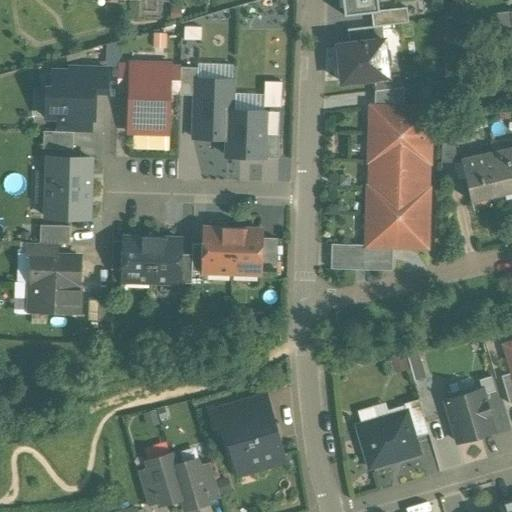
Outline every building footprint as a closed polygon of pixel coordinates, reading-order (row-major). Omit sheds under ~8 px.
[(378,0),(343,0),(345,16),(372,13),(380,12),(380,11),(378,0)] [(407,8),(380,11),(380,12),(372,13),(373,27),(383,26),(409,23),(407,8)] [(373,27),(348,30),(350,44),(384,40),(383,26),(373,27)] [(350,44),(338,46),(342,83),(389,78),(384,40),(350,44)] [(107,42),(108,63),(121,63),(120,42),(107,42)] [(133,66),(119,65),(118,91),(132,92),(133,66)] [(181,67),(133,66),(132,92),(131,120),(132,120),(131,134),(166,135),(167,121),(168,93),(180,93),(181,67)] [(196,68),(181,67),(180,93),(196,93),(196,77),(196,68)] [(56,69),(55,94),(93,95),(108,95),(109,70),(56,69)] [(232,78),(196,77),(196,93),(195,137),(231,138),(232,106),(232,78)] [(404,88),(376,91),(375,107),(404,108),(404,88)] [(46,93),(46,118),(93,120),(93,95),(55,94),(46,93)] [(267,107),(232,106),(231,138),(231,156),(266,157),(267,133),(267,107)] [(375,107),(373,107),(373,108),(375,109),(375,135),(431,136),(431,113),(431,110),(428,109),(427,109),(404,108),(375,107)] [(93,120),(56,119),(56,132),(93,133),(93,120)] [(74,133),(44,132),(43,149),(73,150),(74,133)] [(278,133),(267,133),(266,157),(278,157),(278,133)] [(431,136),(375,135),(374,161),(429,163),(429,159),(430,159),(431,136)] [(456,139),(443,139),(442,163),(455,163),(456,139)] [(511,149),(495,153),(504,194),(504,191),(511,189),(511,149)] [(495,153),(462,160),(471,201),(473,201),(472,198),(502,191),(503,194),(504,194),(495,153)] [(197,154),(180,154),(179,178),(196,179),(197,154)] [(90,189),(91,159),(47,158),(46,188),(90,189)] [(429,163),(374,161),(373,188),(428,189),(429,189),(430,163),(429,163)] [(89,219),(90,189),(46,188),(45,218),(89,219)] [(428,189),(373,188),(372,215),(428,216),(429,194),(428,194),(428,189)] [(428,216),(372,215),(371,246),(393,246),(393,247),(423,248),(423,247),(427,247),(427,244),(428,216)] [(40,226),(40,243),(57,244),(70,244),(71,227),(40,226)] [(233,229),(205,228),(205,244),(204,272),(232,273),(233,229)] [(261,230),(233,229),(232,273),(260,274),(261,238),(261,230)] [(153,239),(125,238),(124,271),(124,282),(152,283),(153,239)] [(277,239),(261,238),(260,274),(276,275),(277,239)] [(181,240),(153,239),(152,283),(180,284),(180,255),(181,240)] [(125,242),(113,241),(112,270),(124,271),(125,242)] [(40,243),(29,243),(28,257),(32,257),(32,255),(56,256),(57,244),(40,243)] [(205,244),(192,244),(192,255),(193,255),(192,272),(204,272),(205,244)] [(371,246),(332,244),(331,269),(393,271),(393,247),(393,246),(371,246)] [(56,256),(32,255),(32,257),(32,283),(80,285),(80,257),(56,256)] [(192,255),(180,255),(180,284),(192,284),(192,272),(193,255),(192,255)] [(80,285),(32,283),(31,311),(79,313),(80,285)] [(111,297),(99,297),(99,321),(110,321),(111,297)] [(511,373),(502,376),(510,405),(511,404),(511,373)] [(483,390),(446,400),(458,442),(495,432),(483,390)] [(419,400),(404,404),(407,412),(408,411),(415,438),(429,434),(419,400)] [(246,402),(210,412),(214,427),(224,424),(224,423),(250,416),(246,402)] [(250,416),(224,423),(224,424),(237,468),(264,461),(272,465),(279,463),(283,454),(270,410),(250,416)] [(407,412),(358,426),(370,468),(388,463),(391,458),(397,456),(402,459),(420,454),(415,438),(408,411),(407,412)] [(197,460),(175,466),(171,455),(148,462),(150,468),(160,503),(160,505),(183,498),(186,509),(210,503),(209,501),(199,466),(197,460)] [(210,463),(199,466),(209,501),(220,497),(210,463)] [(150,468),(138,471),(148,506),(160,503),(150,468)] [(511,511),(511,502),(499,506),(501,511),(511,511)]
